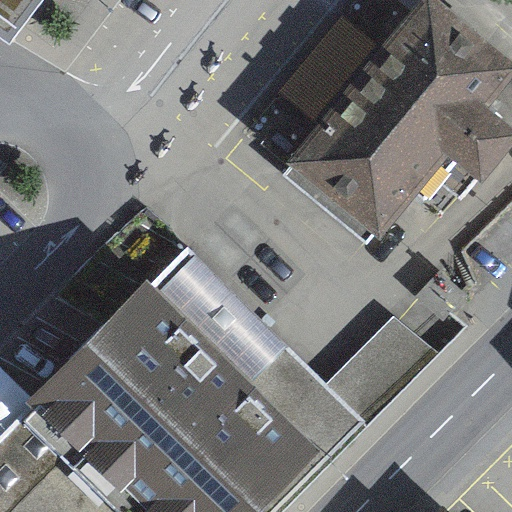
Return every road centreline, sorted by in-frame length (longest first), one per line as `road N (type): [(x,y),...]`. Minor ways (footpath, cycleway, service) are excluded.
road 1 (primary): [(511,358),(360,511)]
road 2 (residential): [(0,302),(88,208),(102,157),(99,132)]
road 3 (residential): [(206,0),(99,132)]
